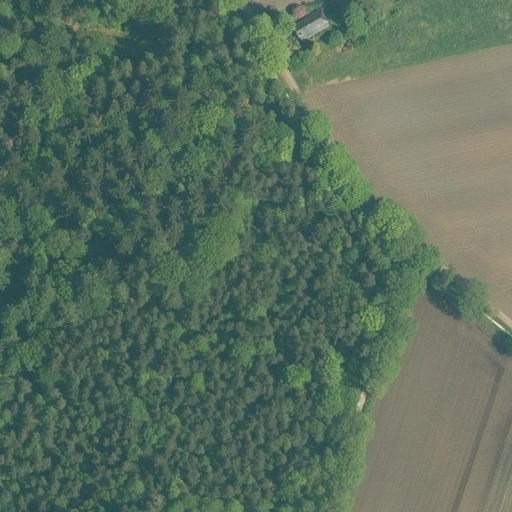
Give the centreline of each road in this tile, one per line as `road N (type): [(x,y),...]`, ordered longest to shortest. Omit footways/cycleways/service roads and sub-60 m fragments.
road 1 (track): [(511,326),(358,194),(241,0)]
road 2 (track): [(415,248),(328,511)]
